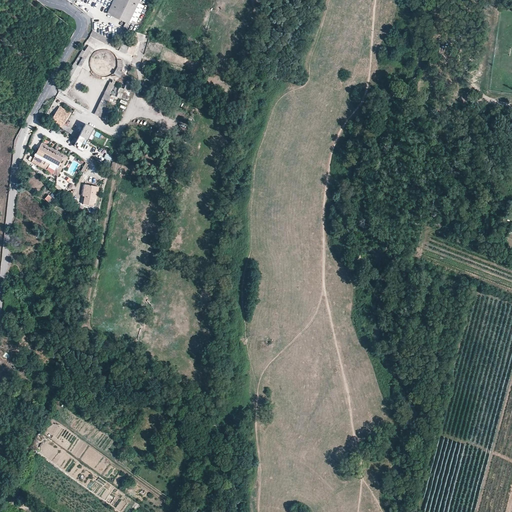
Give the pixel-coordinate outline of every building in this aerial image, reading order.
[(139,0),(113,0),(108,12),(126,22),(123,29),(127,31),(130,24),(128,23),(139,0)] [(138,4),(131,21),(137,24),(144,6),(138,4)] [(90,35),(91,35),(126,53),(130,43),(123,42),(122,45),(93,30),(90,35)] [(140,36),(133,33),(131,40),(130,43),(126,53),(134,56),(140,36)] [(85,51),(89,54),(90,54),(94,49),(89,45),(85,51)] [(83,50),(59,90),(66,94),(82,67),(81,67),(89,54),(85,51),(83,50)] [(110,95),(115,84),(116,81),(111,79),(105,93),(110,95)] [(110,95),(105,93),(95,114),(108,120),(118,99),(110,95)] [(60,106),(59,108),(70,114),(71,112),(60,106)] [(70,114),(59,108),(51,121),(61,128),(70,114)] [(81,131),(84,126),(76,122),(73,127),(77,129),(81,131)] [(88,141),(94,129),(86,124),(77,140),(79,142),(78,145),(79,145),(85,148),(87,144),(87,143),(87,142),(86,142),(87,140),(88,141)] [(77,134),(64,126),(62,129),(76,137),(77,134)] [(58,176),(67,157),(41,144),(32,162),(58,176)] [(65,190),(57,183),(55,186),(62,192),(65,190)] [(98,188),(87,185),(85,197),(83,205),(94,207),(95,199),(98,188)] [(55,195),(49,190),(44,196),(49,201),(55,195)] [(87,487),(94,493),(97,488),(90,483),(87,487)]
